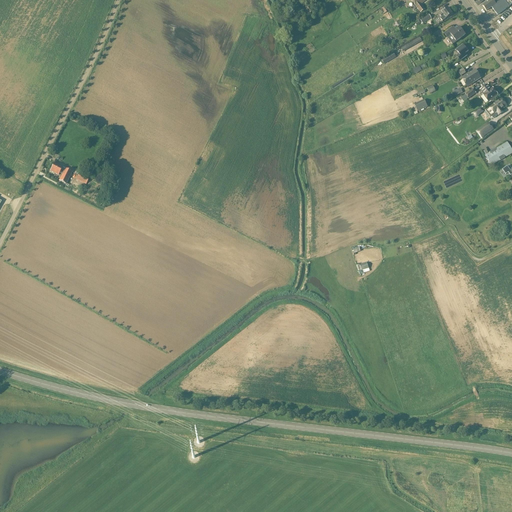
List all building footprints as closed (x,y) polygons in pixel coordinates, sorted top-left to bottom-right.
[(426,1),(425,0),(410,0),(421,13),(425,10),(421,4),(426,1)] [(511,0),(491,0),(483,6),(486,11),(492,7),(498,15),(510,6),(511,4),(511,0)] [(388,11),(385,6),(381,9),(382,9),(380,10),(383,14),(388,11)] [(442,12),(442,13),(439,15),(441,18),(440,18),(443,21),(446,18),(446,19),(452,14),(448,8),(442,12)] [(429,15),(420,20),(423,24),(431,19),(429,15)] [(460,27),(459,28),(459,27),(453,32),(451,29),(444,34),(448,38),(451,35),(457,42),(465,36),(462,31),(463,31),(460,27)] [(420,37),(401,48),(403,52),(422,41),(420,37)] [(459,55),(456,56),(460,61),(467,56),(465,54),(468,52),(463,45),(456,51),(459,55)] [(381,60),(384,64),(396,58),(393,53),(381,60)] [(468,74),(470,78),(467,80),(470,85),(474,83),(481,79),(475,70),(469,74),(468,74)] [(470,78),(468,74),(461,78),(467,88),(470,85),(467,80),(470,78)] [(487,85),(481,90),(484,94),(483,95),(488,102),(490,100),(491,101),(493,100),(492,99),(497,95),(492,88),(490,90),(487,85)] [(430,94),(436,91),(433,86),(427,89),(430,94)] [(468,99),(476,93),(473,89),(465,95),(468,99)] [(493,106),(492,107),(499,115),(504,111),(501,109),(506,105),(501,99),(496,104),(495,103),(493,105),(493,106)] [(424,100),(414,105),(418,112),(428,107),(424,100)] [(474,114),(476,117),(483,112),(481,109),(474,114)] [(482,138),(488,133),(486,130),(480,135),(482,138)] [(511,150),(507,143),(504,145),(485,156),(486,157),(491,166),(511,153),(511,150)] [(72,172),(63,167),(54,163),(50,171),(58,176),(59,174),(62,175),(59,181),(66,184),(72,172)] [(76,180),(86,185),(90,177),(80,172),(76,180)] [(357,265),(359,271),(361,270),(361,271),(369,269),(367,262),(357,265)]
